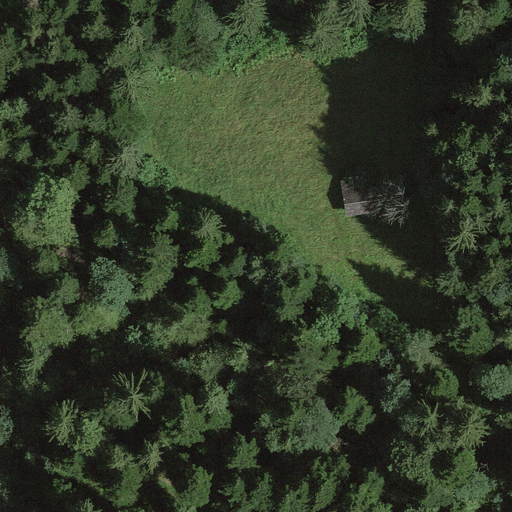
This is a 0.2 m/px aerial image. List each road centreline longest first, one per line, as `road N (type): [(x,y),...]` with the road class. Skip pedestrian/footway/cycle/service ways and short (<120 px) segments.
road 1 (track): [(511,390),(472,371),(324,266),(68,157),(0,106)]
road 2 (track): [(0,215),(9,247),(8,351),(52,407),(133,466),(161,511)]
